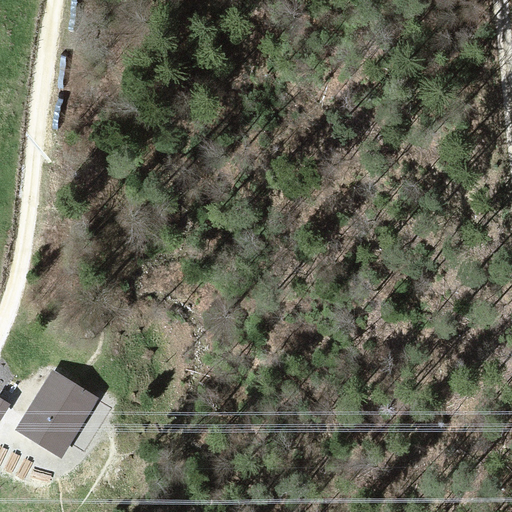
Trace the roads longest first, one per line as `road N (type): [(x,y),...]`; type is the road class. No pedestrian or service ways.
road 1 (track): [(0,324),(58,0)]
road 2 (track): [(496,0),(511,125)]
